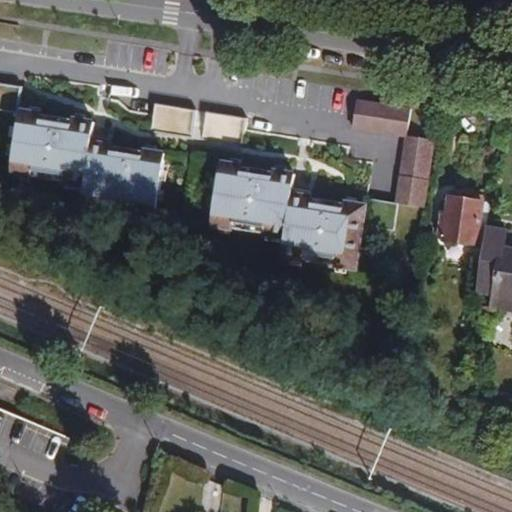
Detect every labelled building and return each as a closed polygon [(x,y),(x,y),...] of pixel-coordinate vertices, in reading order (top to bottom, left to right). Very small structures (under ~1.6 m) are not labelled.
[(0,112),(17,115),(22,87),(0,83),(0,112)] [(358,102),(353,129),(407,138),(411,111),(358,102)] [(195,112),(157,106),(152,134),(191,141),(195,112)] [(112,153),(91,150),(92,143),(95,123),(21,112),(11,177),(85,187),(82,207),(156,218),(166,154),(114,146),(112,153)] [(246,121),(207,114),(203,142),(241,149),(246,121)] [(399,205),(428,209),(438,143),(407,138),(396,204),(399,205)] [(92,143),(91,150),(112,153),(114,146),(92,143)] [(211,228),(285,240),(282,259),(359,271),(366,227),(369,208),(314,198),(313,205),(291,202),(292,195),(296,176),(222,163),(211,228)] [(444,241),(483,247),(486,229),(490,203),(481,202),(482,196),(451,192),(447,215),(441,214),(438,237),(444,238),(444,241)] [(292,195),(291,202),(313,205),(314,198),(292,195)] [(371,200),(369,208),(366,227),(395,231),(399,205),(396,204),(371,200)] [(483,247),(476,292),(494,296),(492,309),(511,311),(511,250),(504,249),(507,233),(486,229),(483,247)]
